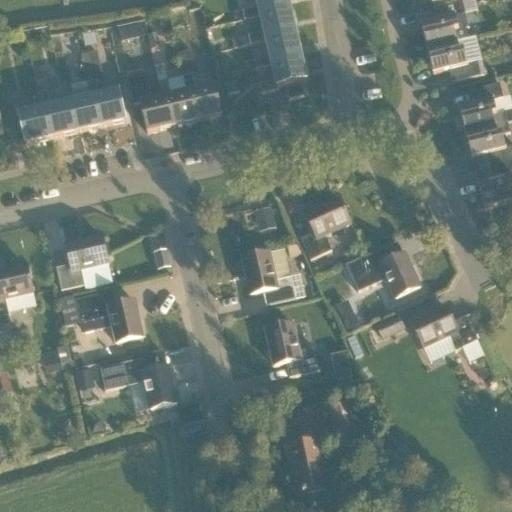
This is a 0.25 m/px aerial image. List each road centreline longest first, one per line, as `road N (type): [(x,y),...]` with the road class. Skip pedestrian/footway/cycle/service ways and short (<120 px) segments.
road 1 (residential): [(227,438),(172,176)]
road 2 (residential): [(481,280),(430,167),(392,136),(343,122)]
road 3 (residential): [(172,176),(323,138),(343,122)]
road 4 (residential): [(0,216),(172,176)]
road 5 (residential): [(343,122),(347,89),(331,0)]
